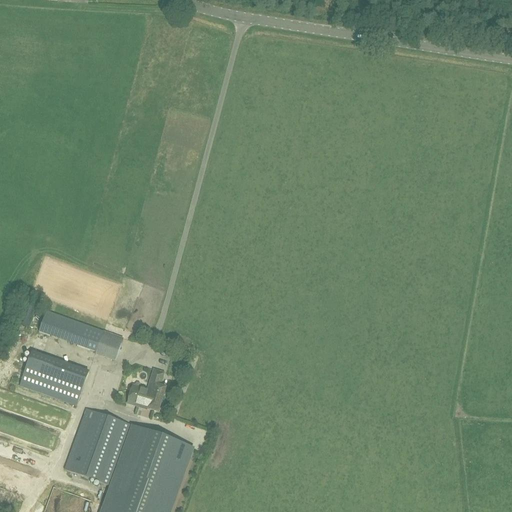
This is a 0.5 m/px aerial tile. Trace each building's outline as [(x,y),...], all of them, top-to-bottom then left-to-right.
[(96,353),(103,332),(84,325),(76,346),(96,353)] [(77,406),(89,373),(32,352),(20,386),(77,406)] [(127,403),(157,412),(165,388),(159,386),(163,373),(153,370),(146,391),(143,390),(143,389),(133,386),(127,403)] [(133,427),(86,410),(65,470),(110,486),(112,487),(133,427)] [(21,415),(17,421),(27,427),(31,420),(21,415)] [(170,511),(193,448),(133,427),(112,487),(110,486),(100,511),(170,511)] [(28,433),(25,441),(52,451),(55,443),(28,433)] [(0,440),(0,456),(16,462),(21,448),(0,440)]
